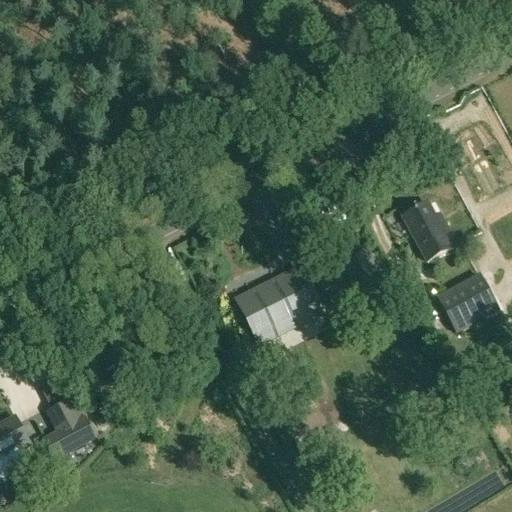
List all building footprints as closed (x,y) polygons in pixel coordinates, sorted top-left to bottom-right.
[(456,248),(443,224),(439,226),(427,205),(402,219),(427,264),(452,250),(456,248)] [(394,305),(368,252),(342,266),(369,317),(394,305)] [(301,269),(235,302),(259,349),(325,316),(301,269)] [(456,335),(479,323),(501,312),(482,278),(438,300),(456,335)] [(199,353),(195,346),(187,351),(192,357),(199,353)] [(511,376),(511,353),(501,358),(509,378),(511,376)] [(90,441),(70,403),(47,414),(58,435),(41,444),(51,461),(67,453),(90,441)] [(0,463),(29,448),(15,420),(0,427),(0,463)]
